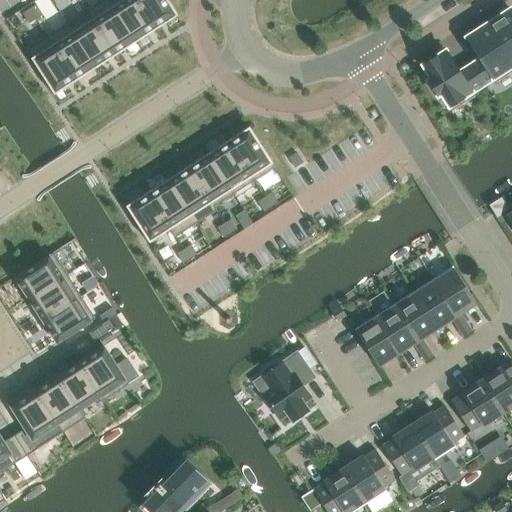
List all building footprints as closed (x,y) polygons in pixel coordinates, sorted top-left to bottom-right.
[(109,0),(104,0),(88,11),(116,55),(136,42),(109,0)] [(110,0),(109,0),(136,42),(157,29),(137,0),(113,0),(112,1),(110,0)] [(167,0),(137,0),(157,29),(178,16),(167,0)] [(36,5),(30,9),(36,19),(43,15),(36,5)] [(30,9),(23,13),(29,23),(36,19),(30,9)] [(511,11),(510,9),(488,23),(511,60),(511,11)] [(69,23),(68,24),(96,68),(116,55),(88,11),(87,11),(89,15),(71,27),(69,23)] [(511,60),(488,23),(466,37),(480,59),(470,66),(483,86),(493,79),(496,83),(511,72),(511,60)] [(68,24),(47,37),(76,81),(96,68),(68,24)] [(47,37),(26,50),(55,95),(76,81),(47,37)] [(446,51),(423,65),(431,78),(428,80),(438,96),(442,94),(450,107),(452,111),(475,96),(473,92),(483,86),(470,66),(460,72),(454,64),(446,51)] [(249,127),(228,141),(257,185),(277,173),(278,172),(249,127)] [(228,141),(208,154),(237,198),(257,185),(228,141)] [(297,153),(289,158),(295,168),(303,163),(297,153)] [(208,154),(188,167),(216,211),(237,198),(208,154)] [(188,167),(168,180),(196,224),(216,211),(188,167)] [(168,180),(147,193),(176,237),(196,224),(168,180)] [(147,193),(126,206),(150,243),(170,230),(175,238),(176,237),(147,193)] [(271,193),(265,198),(271,208),(278,204),(271,193)] [(265,198),(258,202),(264,212),(271,208),(265,198)] [(231,219),(224,223),(231,234),(238,229),(231,219)] [(224,223),(217,228),(224,238),(231,234),(224,223)] [(191,245),(184,249),(190,260),(197,255),(191,245)] [(184,249),(177,254),(184,264),(190,260),(184,249)] [(53,253),(15,278),(29,300),(67,275),(53,253)] [(453,266),(433,279),(455,315),(476,302),(453,266)] [(67,275),(29,300),(43,321),(81,296),(67,275)] [(455,315),(433,279),(413,291),(422,305),(436,327),(455,315)] [(422,305),(413,291),(394,304),(417,340),(436,327),(422,305)] [(81,296),(43,321),(57,343),(95,318),(81,296)] [(417,340),(394,304),(375,316),(398,352),(417,340)] [(346,315),(341,307),(332,312),(338,321),(346,315)] [(114,310),(106,315),(109,320),(117,315),(114,310)] [(453,320),(458,328),(466,323),(461,315),(453,320)] [(398,352),(375,316),(355,329),(378,365),(398,352)] [(109,320),(88,333),(95,342),(115,330),(109,320)] [(466,323),(458,328),(463,336),(472,331),(466,323)] [(414,345),(420,353),(428,347),(423,339),(414,345)] [(104,346),(78,362),(103,401),(129,385),(128,383),(117,366),(104,346)] [(420,353),(425,361),(433,356),(428,347),(420,353)] [(297,352),(262,377),(271,390),(263,395),(265,398),(279,418),(287,413),(293,422),(309,411),(303,402),(310,397),(303,386),(315,377),(306,365),(297,352)] [(127,360),(117,366),(128,383),(138,376),(127,360)] [(78,362),(57,376),(85,419),(85,418),(80,410),(99,398),(102,402),(103,401),(78,362)] [(511,405),(511,362),(483,382),(502,412),(511,405)] [(57,376),(36,390),(63,432),(85,419),(57,376)] [(502,412),(483,382),(451,402),(471,432),(502,412)] [(36,390),(10,406),(25,429),(15,435),(27,455),(38,449),(32,440),(57,425),(62,433),(63,432),(36,390)] [(445,406),(414,426),(435,460),(456,447),(453,443),(464,436),(445,406)] [(435,460),(414,426),(382,446),(402,476),(432,456),(435,460)] [(0,435),(0,472),(27,455),(15,435),(4,442),(0,435)] [(488,442),(477,449),(485,462),(496,455),(488,442)] [(395,480),(376,450),(345,470),(366,504),(387,491),(384,487),(395,480)] [(160,492),(142,510),(143,511),(181,511),(207,486),(186,466),(164,488),(161,484),(160,484),(156,488),(157,488),(157,489),(160,492)] [(354,511),(366,504),(345,470),(313,490),(314,491),(322,504),(327,511),(354,511)] [(314,491),(302,498),(310,511),(322,504),(314,491)] [(223,499),(206,509),(209,511),(220,511),(229,507),(223,499)] [(505,511),(507,511),(502,503),(494,508),(496,511),(505,511)]
